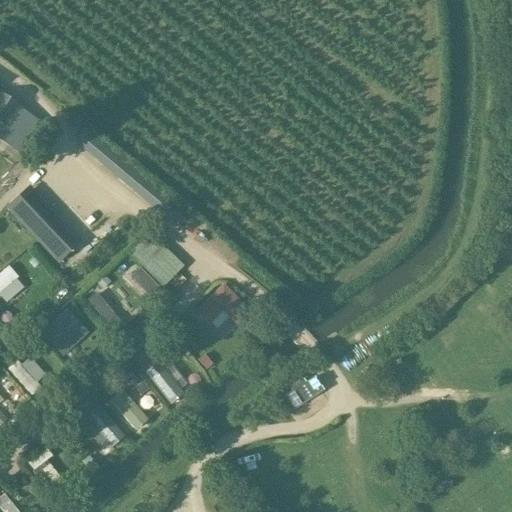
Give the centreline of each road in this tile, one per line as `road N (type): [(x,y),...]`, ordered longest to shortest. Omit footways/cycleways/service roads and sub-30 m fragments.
road 1 (track): [(0,67),(125,167),(328,361)]
road 2 (track): [(108,511),(193,441),(333,409),(340,379),(328,361)]
